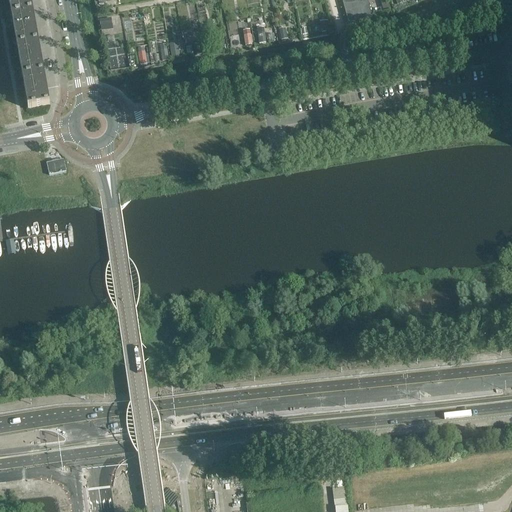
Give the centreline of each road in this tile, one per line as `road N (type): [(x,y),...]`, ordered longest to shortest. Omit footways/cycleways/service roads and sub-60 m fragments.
road 1 (primary): [(511,365),(72,417)]
road 2 (primary): [(91,448),(511,397)]
road 3 (residential): [(113,121),(349,76)]
